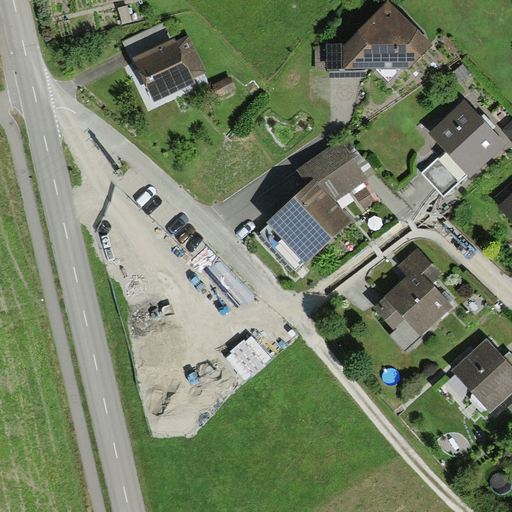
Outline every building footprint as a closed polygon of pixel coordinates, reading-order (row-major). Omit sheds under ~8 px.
[(421,44),(386,5),(347,41),(324,41),(324,67),(399,65),(421,44)] [(134,70),(149,102),(185,85),(169,53),(134,70)] [(280,86),(290,94),(306,75),(296,67),(280,86)] [(229,82),(210,90),(215,99),(233,91),(229,82)] [(421,171),(441,193),(499,140),(466,104),(431,137),(443,151),(421,171)] [(267,224),(299,259),(347,215),(315,180),(267,224)] [(511,200),(498,213),(511,228),(511,200)] [(372,303),(404,341),(447,305),(423,277),(433,268),(419,251),(400,267),(406,275),(372,303)] [(453,372),(483,409),(511,385),(511,373),(487,344),(453,372)]
